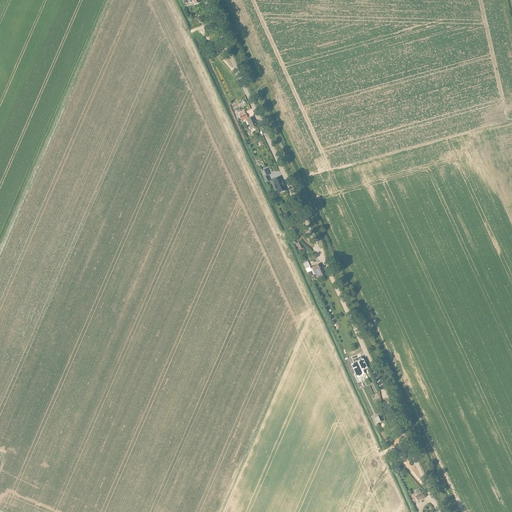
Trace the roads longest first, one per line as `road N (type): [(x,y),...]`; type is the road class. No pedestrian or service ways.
road 1 (unclassified): [(438,511),(203,0)]
road 2 (track): [(174,0),(407,511)]
road 3 (track): [(0,245),(107,0)]
road 4 (track): [(100,0),(0,231)]
road 5 (track): [(281,234),(295,230),(320,254),(319,243),(258,99),(262,82)]
